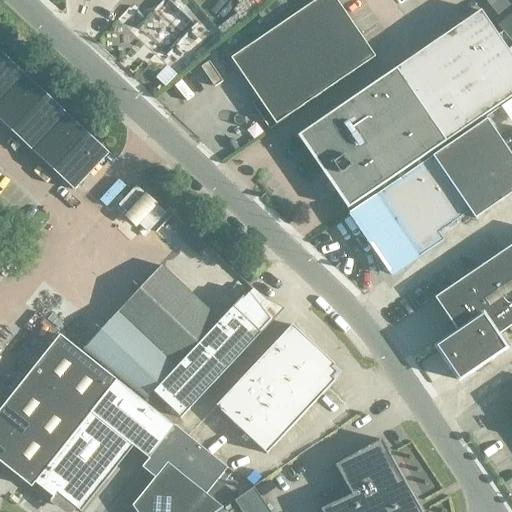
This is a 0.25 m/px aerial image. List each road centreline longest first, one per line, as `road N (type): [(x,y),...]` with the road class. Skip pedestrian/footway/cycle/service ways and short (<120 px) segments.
road 1 (unclassified): [(488,511),(394,363),(16,0)]
road 2 (unknown): [(0,139),(89,225),(112,262),(105,284),(67,311),(0,335)]
road 3 (unknown): [(211,187),(383,67),(431,0)]
road 4 (unknown): [(394,363),(320,458),(315,511)]
